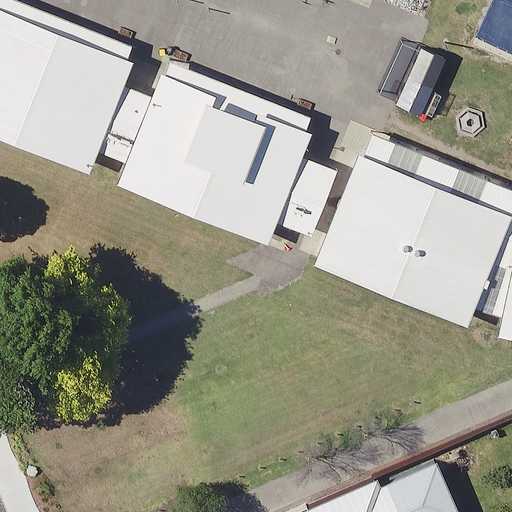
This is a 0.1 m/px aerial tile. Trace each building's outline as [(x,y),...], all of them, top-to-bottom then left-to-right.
[(392,0),(287,0),(375,39),(392,0)] [(511,0),(412,0),(407,11),(511,59),(511,0)] [(0,176),(231,271),(286,138),(0,20),(0,176)] [(511,233),(336,162),(300,250),(511,336),(511,233)] [(356,372),(231,321),(197,404),(322,455),(356,372)] [(461,511),(442,464),(388,486),(325,511),(461,511)]
